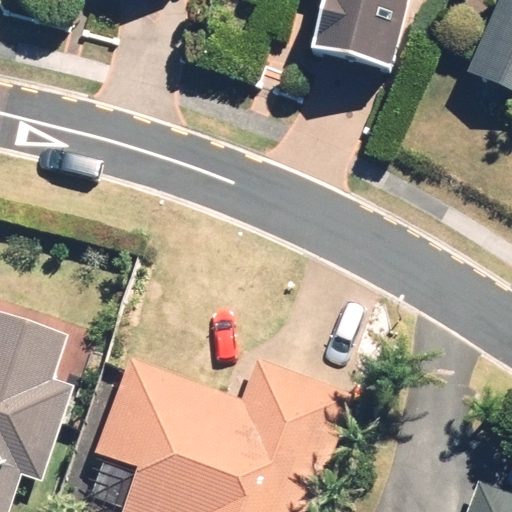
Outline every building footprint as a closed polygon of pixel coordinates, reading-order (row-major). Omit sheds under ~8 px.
[(323,0),(310,64),(388,81),(404,0),(323,0)] [(511,0),(501,0),(464,81),(511,103),(511,0)] [(0,511),(7,511),(17,485),(35,491),(68,396),(45,388),(60,347),(0,326),(0,511)] [(310,511),(349,401),(250,366),(237,405),(123,364),(86,469),(124,482),(113,511),(310,511)] [(511,511),(511,509),(471,495),(464,511),(511,511)]
